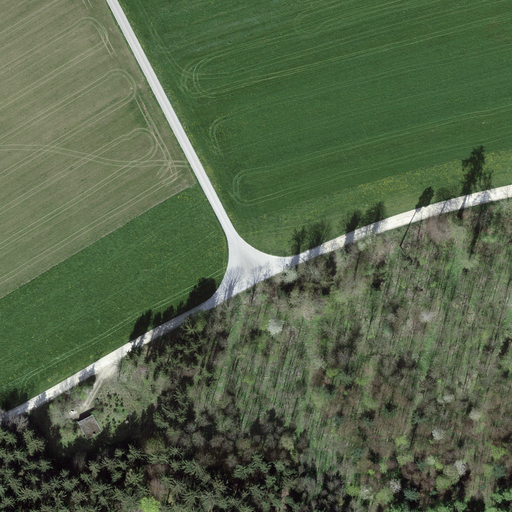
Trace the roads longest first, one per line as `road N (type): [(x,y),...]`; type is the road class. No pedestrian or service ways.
road 1 (unclassified): [(111,0),(253,279)]
road 2 (unclassified): [(203,306),(0,418)]
road 3 (unclassified): [(511,190),(297,259)]
